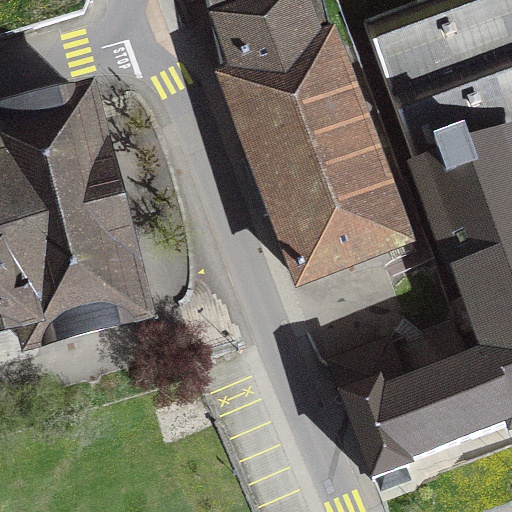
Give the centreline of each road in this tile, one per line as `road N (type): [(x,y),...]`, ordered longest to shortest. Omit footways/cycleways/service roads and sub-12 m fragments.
road 1 (residential): [(146,33),(347,511)]
road 2 (residential): [(146,33),(0,79)]
